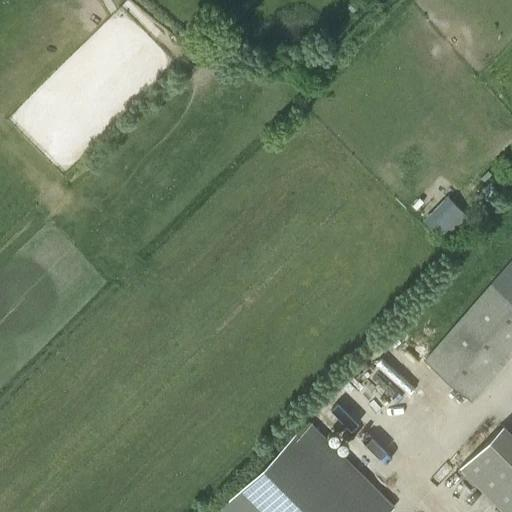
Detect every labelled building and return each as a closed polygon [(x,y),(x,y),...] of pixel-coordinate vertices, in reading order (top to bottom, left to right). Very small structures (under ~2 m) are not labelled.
[(347,9),(352,14),(357,9),(352,4),(347,9)] [(469,199),(456,187),(432,212),(444,224),(469,199)] [(468,399),(511,348),(511,255),(422,359),(468,399)] [(388,511),(395,506),(307,419),(218,508),(221,511),(388,511)] [(503,511),(511,511),(511,433),(503,424),(458,467),(503,511)]
